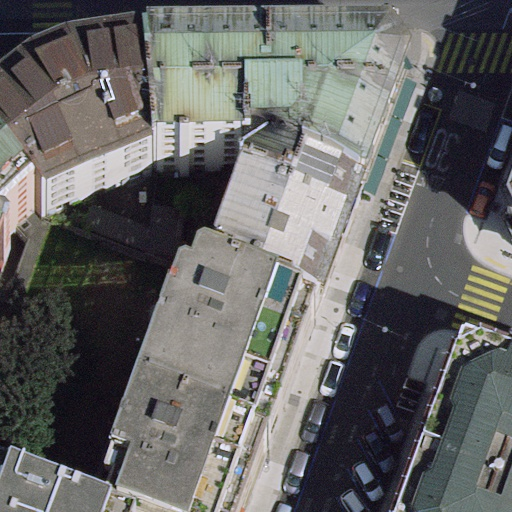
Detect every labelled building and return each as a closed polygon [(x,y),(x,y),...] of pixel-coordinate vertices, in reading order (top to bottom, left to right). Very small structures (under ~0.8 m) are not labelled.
[(387,59),(147,63),(156,172),(247,171),(246,194),(297,212),(309,181),(363,201),(406,83),(387,59)] [(0,115),(0,168),(38,213),(46,220),(156,172),(147,63),(74,72),(33,89),(0,115)] [(38,213),(0,168),(0,284),(13,249),(6,243),(38,213)] [(297,212),(246,194),(214,283),(316,322),(363,201),(309,181),(297,212)] [(268,455),(316,322),(214,283),(205,281),(198,284),(192,300),(187,297),(179,301),(172,322),(168,319),(136,406),(268,455)] [(511,511),(511,379),(483,369),(457,381),(409,511),(511,511)] [(247,511),(268,455),(136,406),(98,511),(247,511)]
